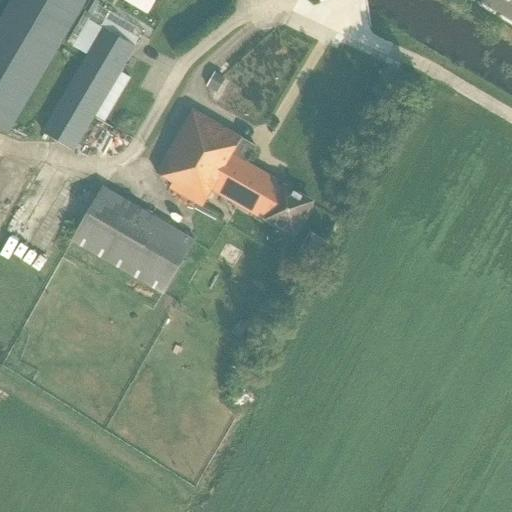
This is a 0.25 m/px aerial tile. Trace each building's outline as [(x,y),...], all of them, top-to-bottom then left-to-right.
[(86,0),(12,0),(0,21),(0,130),(7,135),(86,0)] [(73,152),(134,48),(104,31),(43,135),(73,152)] [(193,112),(158,173),(174,182),(170,189),(203,208),(213,192),(258,217),(260,214),(267,218),(266,220),(293,235),(311,203),(285,188),(283,192),(275,188),(279,181),(246,163),(255,148),(193,112)] [(194,241),(102,189),(72,243),(164,295),(194,241)] [(312,233),(299,261),(315,268),(328,240),(312,233)]
